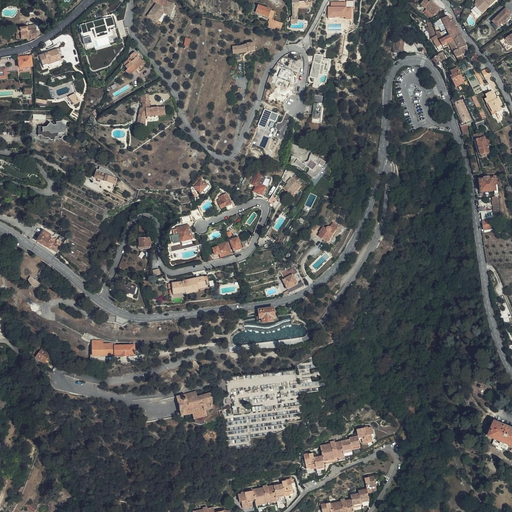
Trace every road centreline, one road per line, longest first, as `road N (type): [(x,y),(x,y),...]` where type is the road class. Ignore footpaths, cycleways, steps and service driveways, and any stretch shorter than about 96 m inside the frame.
road 1 (tertiary): [(511,375),(488,308),(460,143),(436,73),(423,60),(407,59),(390,72),(369,204),(340,261),(309,289),(269,304),(149,318),(121,315),(100,301)]
road 2 (residential): [(100,301),(128,227),(141,215),(157,222),(159,262),(171,272),(242,257),(265,205),(255,201),(201,226)]
road 3 (residential): [(511,106),(443,0)]
road 4 (tertiary): [(100,301),(0,227)]
